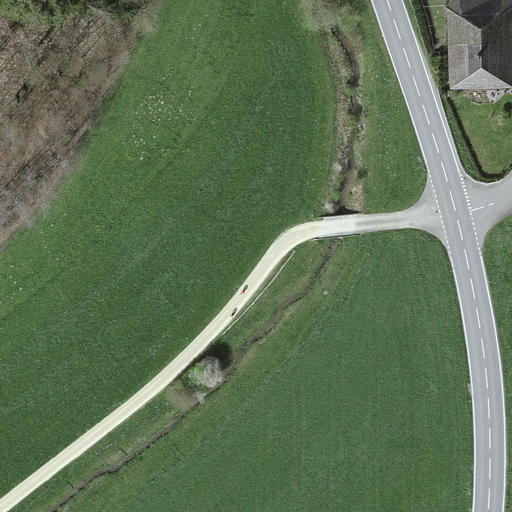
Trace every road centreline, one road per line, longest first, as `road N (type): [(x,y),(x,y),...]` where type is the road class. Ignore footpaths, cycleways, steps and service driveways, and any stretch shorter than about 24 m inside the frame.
road 1 (track): [(0,507),(177,367),(311,226),(461,211)]
road 2 (secondary): [(492,511),(494,422),(482,305),(394,0)]
